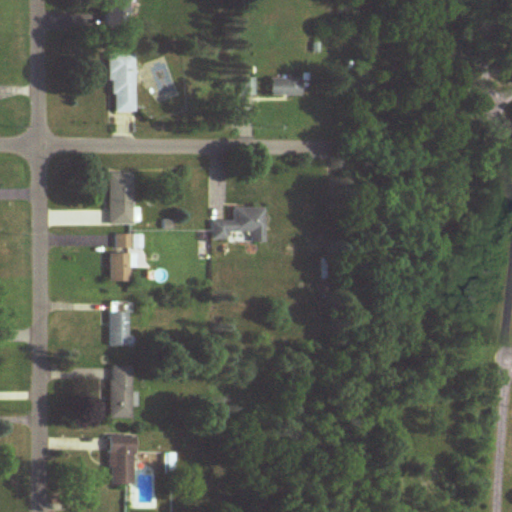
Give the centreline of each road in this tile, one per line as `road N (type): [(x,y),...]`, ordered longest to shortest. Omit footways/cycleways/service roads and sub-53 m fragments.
road 1 (residential): [(35,0),(40,511)]
road 2 (residential): [(508,190),(510,316),(494,511)]
road 3 (residential): [(241,150),(0,147)]
